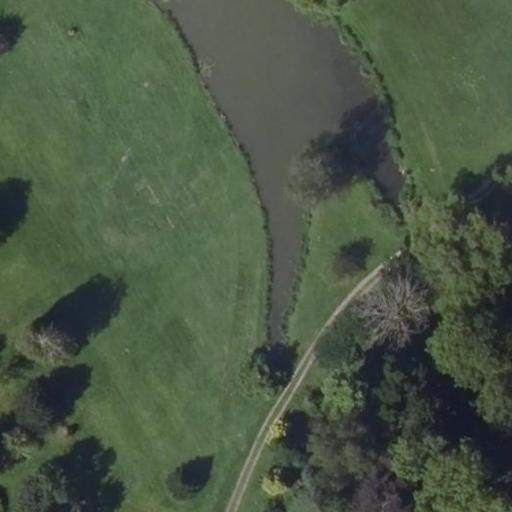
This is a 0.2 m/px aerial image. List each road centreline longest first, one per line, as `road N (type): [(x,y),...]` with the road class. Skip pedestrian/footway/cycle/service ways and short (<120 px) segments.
road 1 (track): [(511,159),(337,313),(271,420),(232,511)]
road 2 (track): [(441,221),(511,444)]
